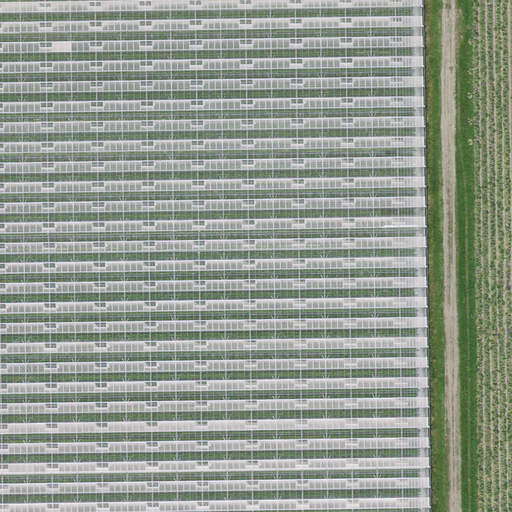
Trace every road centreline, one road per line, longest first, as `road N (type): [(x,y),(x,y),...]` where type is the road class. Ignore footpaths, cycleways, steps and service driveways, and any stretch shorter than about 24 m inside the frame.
road 1 (track): [(450,0),(458,511)]
road 2 (track): [(454,511),(447,0)]
